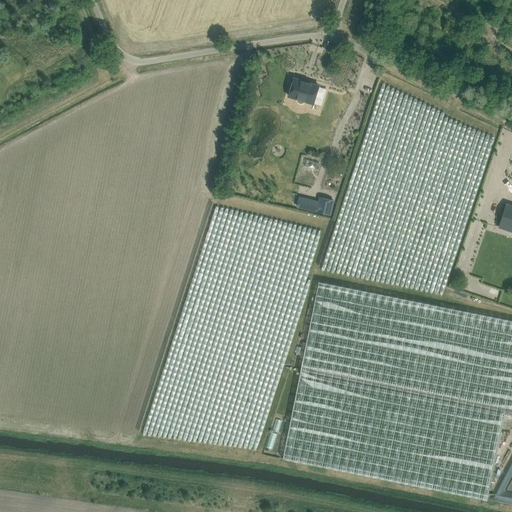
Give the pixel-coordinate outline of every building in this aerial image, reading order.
[(480,14),(485,0),(478,0),(474,11),(480,14)] [(409,25),(413,17),(407,14),(403,22),(409,25)] [(459,30),(462,19),(455,17),(451,28),(459,30)] [(433,25),(439,27),(442,20),(436,18),(433,25)] [(422,45),(427,28),(422,26),(421,32),(412,29),(408,40),(422,45)] [(439,50),(445,32),(439,30),(433,48),(439,50)] [(444,55),(455,59),(461,43),(450,39),(444,55)] [(473,56),(478,59),(482,52),(477,49),(473,56)] [(463,68),(465,61),(458,58),(456,65),(463,68)] [(503,78),(509,81),(511,74),(511,63),(503,78)] [(485,64),(482,75),(493,78),(496,67),(485,64)] [(294,78),(289,96),(296,98),(297,101),(298,102),(300,103),(302,103),(304,103),(306,101),(313,103),(314,103),(318,87),(319,85),(311,83),(302,80),(294,78)] [(335,97),(332,110),(321,107),(316,126),(337,131),(343,109),(351,111),(354,102),(335,97)] [(319,196),(316,212),(331,215),(334,200),(319,196)] [(511,205),(506,204),(499,227),(511,230),(511,205)] [(511,321),(319,281),(283,458),(487,500),(504,416),(511,418),(511,321)] [(270,451),(275,453),(278,446),(274,444),(270,451)]
